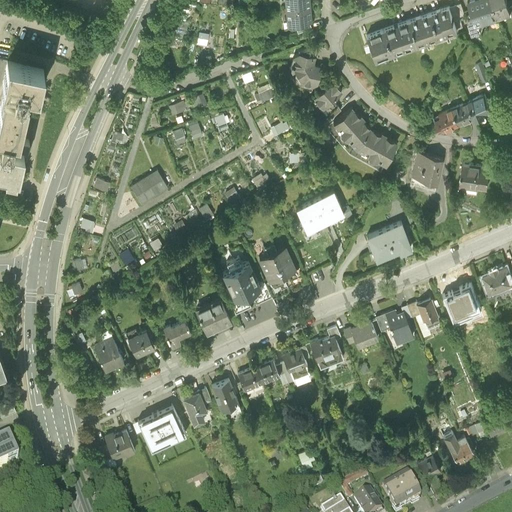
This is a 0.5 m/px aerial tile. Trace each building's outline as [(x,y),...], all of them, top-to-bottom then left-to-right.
[(492,0),(469,0),(475,18),(478,26),(497,17),(492,0)] [(492,0),(497,17),(511,12),(509,5),(507,0),(492,0)] [(435,6),(440,4),(439,1),(420,6),(422,13),(436,10),(435,6)] [(310,4),(284,6),(285,21),(294,20),(298,20),(309,19),(308,17),(311,17),(310,4)] [(450,6),(430,13),(438,39),(458,32),(450,6)] [(430,13),(408,20),(416,46),(438,39),(430,13)] [(478,26),(475,18),(467,20),(472,35),(480,32),(478,26)] [(298,20),(294,20),(296,28),(310,24),(309,19),(298,20)] [(408,20),(384,28),(393,54),(416,46),(408,20)] [(201,28),(199,40),(209,41),(210,30),(201,28)] [(393,54),(384,28),(366,34),(375,60),(393,54)] [(298,49),(312,52),(311,54),(312,54),(314,53),(317,43),(316,42),(311,41),(298,45),(296,50),(298,49)] [(311,54),(312,52),(298,49),(296,50),(294,52),(292,60),(290,59),(289,62),(290,64),(292,63),(301,77),(302,78),(301,80),(302,83),(306,84),(308,83),(309,83),(311,84),(314,80),(315,75),(317,76),(318,75),(319,70),(318,69),(317,68),(318,64),(313,63),(313,61),(312,58),(310,58),(311,54)] [(2,93),(0,101),(0,107),(24,113),(28,99),(24,97),(26,91),(38,94),(44,69),(7,61),(1,89),(0,92),(2,93)] [(278,93),(266,64),(245,72),(257,102),(278,93)] [(340,87),(331,77),(313,93),(322,103),(331,95),(340,87)] [(485,92),(458,103),(466,120),(476,117),(478,120),(487,116),(486,112),(493,110),(485,92)] [(340,105),(331,95),(322,103),(330,113),(340,105)] [(184,96),(170,102),(174,112),(188,106),(184,96)] [(447,108),(455,126),(466,120),(458,103),(447,108)] [(359,114),(350,104),(326,124),(326,128),(348,153),(369,126),(362,118),(363,117),(360,113),(359,114)] [(291,105),(286,107),(289,114),(295,111),(291,105)] [(217,128),(230,124),(228,118),(232,117),(228,106),(212,112),(217,128)] [(19,137),(24,113),(0,107),(0,167),(4,169),(3,172),(15,174),(15,171),(18,172),(22,154),(23,147),(12,145),(14,138),(19,139),(19,137)] [(455,126),(447,108),(432,115),(439,129),(444,127),(445,130),(455,126)] [(189,121),(196,135),(206,130),(198,116),(189,121)] [(282,117),(274,121),(279,130),(287,126),(282,117)] [(184,124),(174,128),(179,141),(189,137),(184,124)] [(369,126),(348,153),(380,169),(396,140),(385,134),(385,132),(380,130),(379,131),(370,126),(369,126)] [(442,154),(417,148),(411,171),(436,178),(442,154)] [(483,160),(463,158),(460,179),(461,179),(461,181),(463,187),(466,186),(466,187),(467,188),(468,188),(469,188),(478,186),(478,185),(479,180),(488,181),(491,158),(483,157),(483,160)] [(158,170),(131,186),(141,202),(168,186),(158,170)] [(436,178),(411,171),(409,179),(434,185),(436,178)] [(96,186),(111,187),(112,177),(97,175),(96,186)] [(208,176),(190,185),(206,216),(222,207),(209,182),(211,181),(208,176)] [(386,187),(390,198),(401,194),(396,183),(386,187)] [(333,187),(295,205),(305,227),(343,209),(333,187)] [(146,237),(120,245),(125,261),(143,255),(143,256),(157,252),(153,240),(166,236),(158,211),(139,217),(146,237)] [(93,228),(95,218),(85,215),(83,225),(93,228)] [(400,217),(382,225),(393,249),(399,246),(400,249),(404,247),(411,244),(400,217)] [(376,256),(393,249),(382,225),(366,231),(376,256)] [(266,249),(258,252),(270,278),(278,274),(281,281),(282,280),(289,277),(290,276),(287,270),(295,266),(283,241),(275,244),(273,239),(264,243),(266,249)] [(301,264),(304,271),(329,260),(323,249),(299,260),(301,264)] [(235,297),(236,298),(261,287),(258,280),(247,258),(241,261),(238,255),(226,261),(228,267),(222,270),(235,297)] [(75,256),(75,266),(87,265),(87,256),(75,256)] [(493,266),(484,269),(490,285),(499,281),(500,282),(502,283),(503,283),(505,282),(506,281),(507,280),(507,278),(511,276),(511,266),(509,260),(501,263),(500,260),(492,263),(493,266)] [(295,266),(287,270),(290,276),(289,277),(292,283),(307,276),(304,271),(301,264),(295,266)] [(473,272),(438,287),(449,315),(484,300),(473,272)] [(278,274),(270,278),(270,277),(264,280),(271,294),(285,287),(282,280),(281,281),(278,274)] [(261,287),(236,298),(235,297),(229,300),(234,311),(250,303),(247,296),(252,294),(255,301),(271,294),(264,280),(263,277),(258,280),(261,287)] [(415,295),(414,296),(418,305),(421,312),(422,311),(426,322),(439,317),(435,307),(437,306),(430,289),(415,295)] [(405,296),(405,297),(410,309),(418,305),(414,296),(415,295),(414,293),(405,296)] [(220,294),(195,306),(205,328),(230,316),(220,294)] [(399,300),(401,303),(404,311),(410,309),(405,297),(399,300)] [(394,301),(374,310),(380,325),(389,321),(395,336),(411,328),(404,311),(401,303),(395,305),(394,301)] [(349,319),(342,322),(348,336),(353,333),(356,341),(377,332),(369,313),(350,321),(349,319)] [(170,340),(171,343),(179,339),(178,330),(182,328),(184,330),(189,327),(186,321),(184,316),(170,323),(169,321),(163,324),(166,331),(165,331),(170,340)] [(325,323),(328,331),(333,329),(335,332),(339,330),(335,320),(325,323)] [(125,330),(128,336),(138,331),(135,326),(125,330)] [(100,331),(102,337),(112,333),(109,327),(100,331)] [(138,331),(128,336),(135,351),(145,346),(153,342),(146,327),(138,331)] [(86,338),(81,329),(76,332),(80,341),(86,338)] [(333,329),(328,331),(309,338),(318,362),(343,354),(335,332),(333,329)] [(170,340),(165,331),(159,334),(163,343),(170,340)] [(81,342),(76,333),(71,335),(75,344),(81,342)] [(103,338),(94,342),(104,365),(123,356),(112,333),(102,337),(103,338)] [(299,341),(299,342),(303,351),(312,347),(309,338),(299,341)] [(299,343),(281,350),(285,359),(291,375),(309,367),(303,351),(299,343)] [(257,360),(264,377),(279,371),(276,363),(272,354),(257,360)] [(291,375),(285,359),(276,363),(279,371),(282,378),(291,375)] [(257,360),(236,368),(243,386),(253,382),(264,377),(257,360)] [(229,374),(211,381),(220,405),(238,398),(229,374)] [(267,384),(264,377),(253,382),(256,389),(267,384)] [(206,384),(198,387),(203,400),(211,397),(206,384)] [(198,387),(181,394),(187,407),(192,421),(195,420),(204,416),(201,408),(206,406),(203,400),(198,387)] [(10,398),(0,402),(0,415),(15,409),(10,398)] [(177,411),(172,401),(137,417),(150,446),(185,430),(177,411)] [(499,407),(468,422),(472,429),(487,422),(490,430),(506,422),(499,407)] [(137,418),(132,420),(136,429),(141,427),(137,418)] [(442,430),(456,457),(474,447),(464,428),(457,432),(453,424),(442,430)] [(131,440),(125,426),(105,434),(108,441),(112,453),(113,453),(124,449),(126,453),(135,449),(131,440)] [(0,469),(16,462),(7,441),(0,444),(0,469)] [(112,453),(108,441),(99,445),(107,463),(116,459),(113,453),(112,453)] [(310,444),(297,450),(304,465),(312,460),(310,455),(315,453),(310,444)] [(432,450),(416,460),(424,475),(441,466),(432,450)] [(364,471),(338,484),(348,501),(353,498),(347,488),(368,478),(364,471)] [(339,480),(336,473),(329,476),(332,483),(339,480)] [(407,476),(381,490),(393,511),(400,511),(403,510),(402,508),(409,504),(410,506),(421,500),(415,491),(407,476)] [(371,491),(354,501),(360,511),(380,511),(383,511),(371,491)] [(347,511),(340,499),(320,511),(347,511)]
